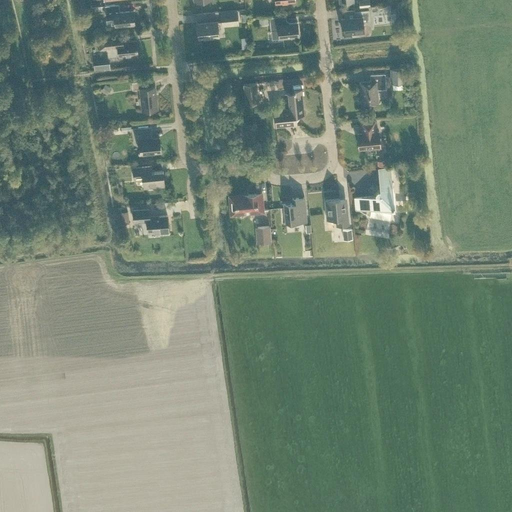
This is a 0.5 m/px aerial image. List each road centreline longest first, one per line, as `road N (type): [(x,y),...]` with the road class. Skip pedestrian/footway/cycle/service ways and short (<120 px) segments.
road 1 (residential): [(192,169),(241,165),(275,181),(321,177),(332,164),(319,0)]
road 2 (track): [(511,264),(214,276)]
road 3 (residential): [(192,169),(184,157),(170,0)]
